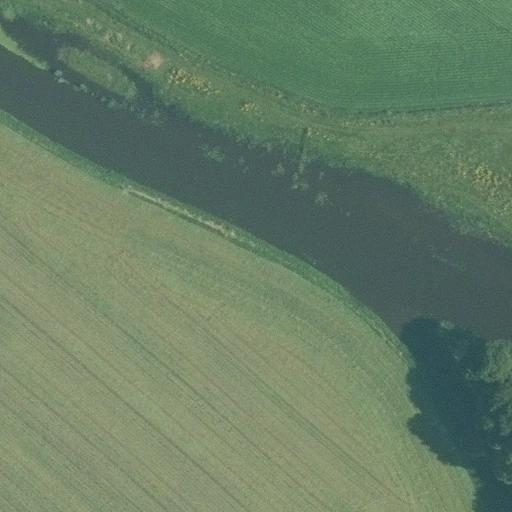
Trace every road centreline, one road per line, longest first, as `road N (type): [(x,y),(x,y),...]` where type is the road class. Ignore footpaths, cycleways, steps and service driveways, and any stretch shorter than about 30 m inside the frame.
road 1 (track): [(511,119),(353,131),(312,123),(152,54),(60,0)]
road 2 (track): [(511,370),(441,338),(511,479)]
